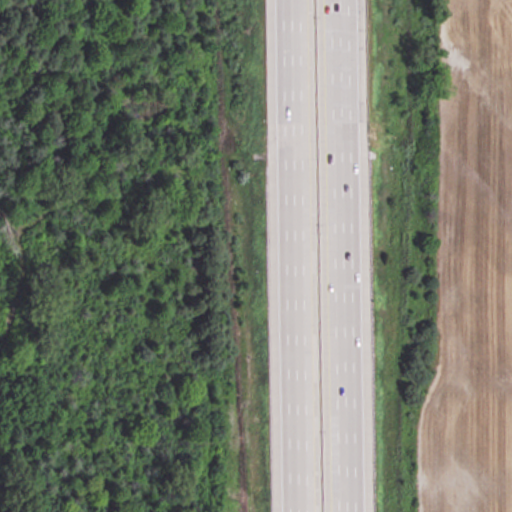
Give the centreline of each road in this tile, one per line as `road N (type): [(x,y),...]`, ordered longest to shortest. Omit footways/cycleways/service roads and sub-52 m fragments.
road 1 (motorway): [(346,511),(337,0)]
road 2 (motorway): [(285,0),(292,511)]
